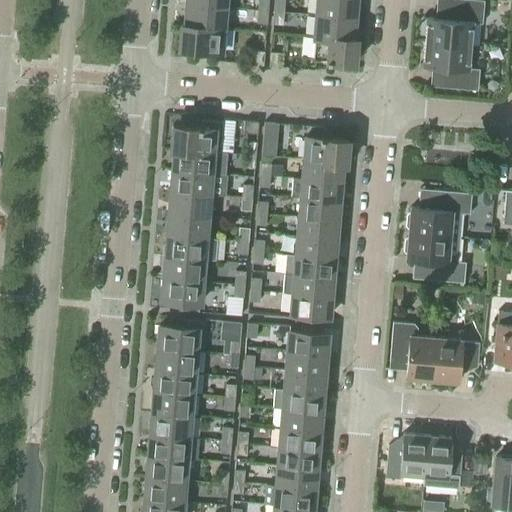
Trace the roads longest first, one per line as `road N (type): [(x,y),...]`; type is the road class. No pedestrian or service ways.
road 1 (residential): [(96,511),(132,80)]
road 2 (residential): [(363,400),(391,104)]
road 3 (residential): [(391,104),(132,80)]
road 4 (residential): [(511,114),(391,104)]
